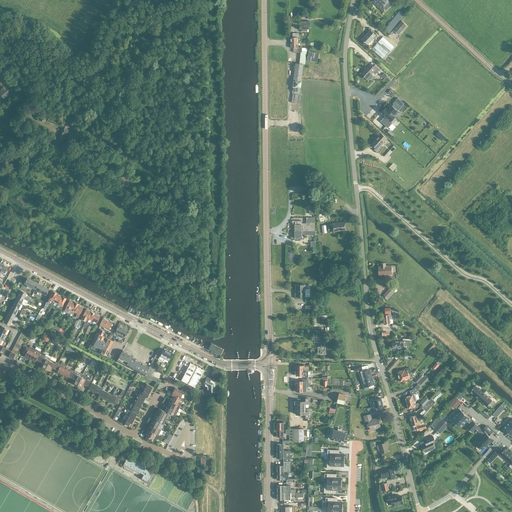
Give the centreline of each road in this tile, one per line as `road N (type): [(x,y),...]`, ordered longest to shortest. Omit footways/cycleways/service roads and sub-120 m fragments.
road 1 (unclassified): [(377,359),(345,65),(354,0)]
road 2 (tertiary): [(264,361),(264,0)]
road 3 (tertiary): [(226,364),(22,260)]
road 4 (residential): [(419,511),(377,359)]
road 5 (tertiary): [(264,361),(270,511)]
